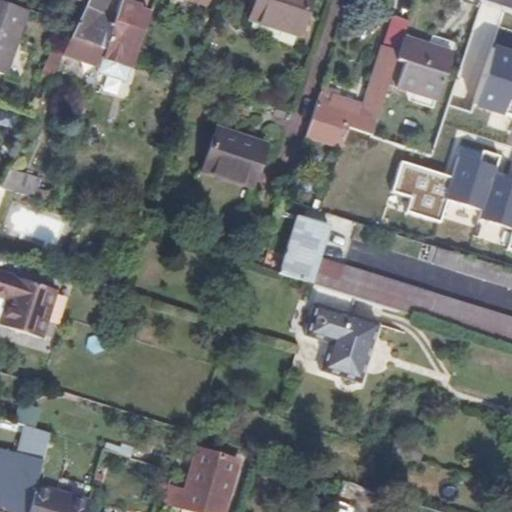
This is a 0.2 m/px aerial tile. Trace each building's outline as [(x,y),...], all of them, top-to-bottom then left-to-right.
[(132,0),(120,0),(116,14),(107,45),(73,34),(67,47),(96,55),(98,50),(108,53),(104,67),(131,76),(138,55),(152,13),(142,9),(144,4),(132,0)] [(107,0),(87,0),(78,22),(73,34),(107,45),(116,14),(104,10),(107,0)] [(296,47),(311,0),(257,0),(248,31),(296,47)] [(28,9),(0,1),(0,72),(5,75),(28,9)] [(325,97),(321,96),(309,132),(343,144),(350,126),(374,134),(412,21),(398,17),(388,44),(391,45),(370,107),(341,96),(342,91),(328,86),(325,97)] [(437,101),(456,44),(434,36),(431,45),(418,40),(400,89),(437,101)] [(47,71),(55,75),(66,50),(58,46),(47,71)] [(221,88),(235,93),(240,80),(226,76),(221,88)] [(254,187),(268,146),(218,130),(204,171),(254,187)] [(43,178),(14,168),(5,188),(37,197),(43,178)] [(511,348),(511,318),(317,257),(327,226),(298,218),(280,274),(357,299),(511,348)] [(511,291),(511,274),(444,252),(439,267),(511,291)] [(0,271),(0,267),(3,257),(0,255),(0,323),(2,324),(2,326),(43,339),(58,291),(0,271)] [(96,287),(125,297),(132,273),(113,267),(110,278),(100,274),(96,287)] [(326,363),(366,376),(381,326),(319,306),(310,338),(331,345),(326,363)] [(363,385),(366,376),(326,363),(324,372),(363,385)] [(21,426),(43,433),(48,415),(27,409),(21,426)] [(0,442),(25,450),(31,432),(6,424),(0,442)] [(25,450),(23,458),(50,467),(58,440),(31,432),(25,450)] [(396,442),(391,455),(419,464),(423,451),(396,442)] [(182,490),(169,485),(164,504),(188,511),(224,511),(226,504),(228,504),(241,464),(195,450),(182,490)] [(6,511),(23,458),(0,451),(0,511),(6,511)] [(36,511),(42,492),(50,467),(23,458),(6,511),(36,511)] [(281,473),(277,486),(286,489),(290,476),(281,473)] [(89,511),(91,507),(42,492),(36,511),(89,511)] [(351,511),(353,507),(327,501),(323,511),(351,511)] [(310,511),(322,511),(325,506),(312,502),(309,511),(310,511)]
